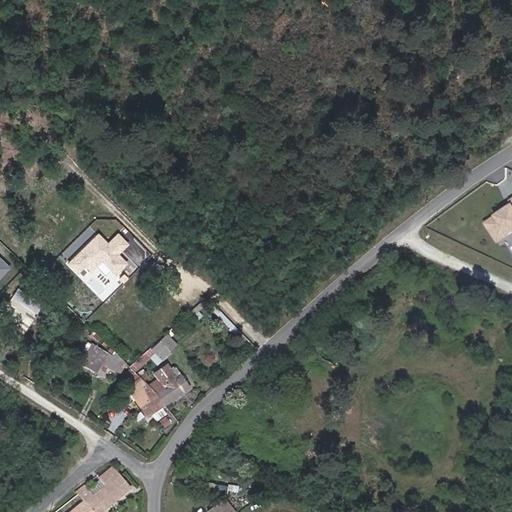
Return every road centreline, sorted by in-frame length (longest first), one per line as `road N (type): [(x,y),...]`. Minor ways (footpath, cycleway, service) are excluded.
road 1 (unclassified): [(163,474),(215,403),(272,348),(410,230),(511,162)]
road 2 (unknown): [(272,348),(74,158),(0,75)]
road 3 (track): [(0,371),(114,452)]
